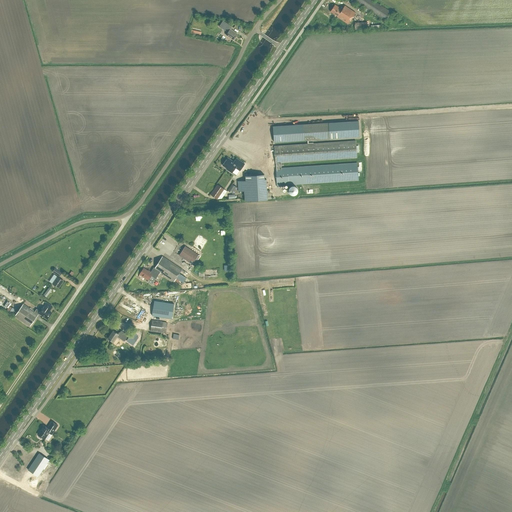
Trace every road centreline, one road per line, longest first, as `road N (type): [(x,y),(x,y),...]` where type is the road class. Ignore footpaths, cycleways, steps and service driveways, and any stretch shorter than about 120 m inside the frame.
road 1 (secondary): [(0,456),(281,47)]
road 2 (unclassified): [(123,216),(254,29)]
road 3 (unclassified): [(42,342),(123,216)]
road 4 (unclassified): [(0,264),(76,224),(123,216)]
